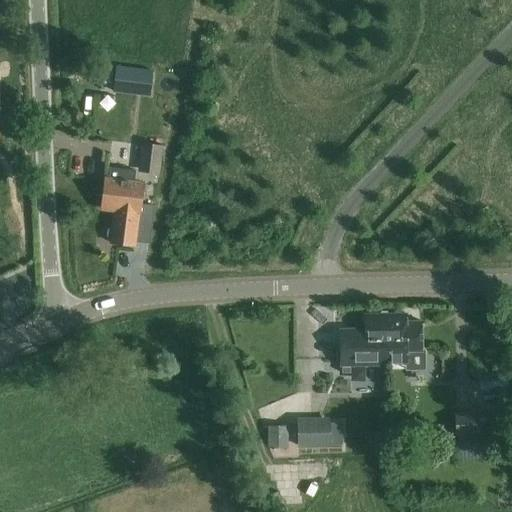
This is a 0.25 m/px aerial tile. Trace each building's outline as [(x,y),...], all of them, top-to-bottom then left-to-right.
[(112,78),(145,76),(145,65),(111,67),(112,78)] [(148,135),(147,143),(163,145),(164,137),(148,135)] [(138,173),(159,175),(163,146),(141,143),(138,173)] [(108,167),(106,178),(105,177),(101,210),(114,211),(110,242),(135,245),(143,182),(134,181),(135,171),(108,167)] [(0,320),(4,329),(20,322),(11,301),(0,305),(0,320)] [(423,321),(407,321),(407,314),(365,315),(365,328),(340,329),(340,351),(337,351),(337,361),(340,361),(340,367),(342,367),(342,374),(351,373),(351,367),(409,365),(408,353),(424,352),(423,321)] [(310,395),(335,391),(331,366),(306,371),(310,395)] [(398,403),(399,387),(387,387),(387,403),(398,403)] [(481,412),(454,413),(456,449),(480,448),(480,446),(482,446),(481,417),(481,412)] [(503,415),(481,417),(482,446),(504,445),(503,415)] [(330,417),(297,417),(298,446),(331,446),(330,417)] [(269,446),(287,446),(287,430),(286,426),(269,427),(269,446)] [(317,461),(317,448),(285,450),(286,473),(311,471),(310,461),(317,461)]
